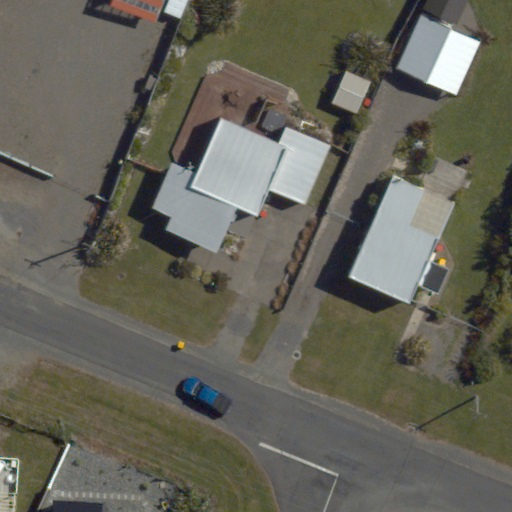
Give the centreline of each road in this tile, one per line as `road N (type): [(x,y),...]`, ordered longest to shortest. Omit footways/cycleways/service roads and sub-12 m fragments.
road 1 (residential): [(0,301),(347,445)]
road 2 (residential): [(347,445),(511,511)]
